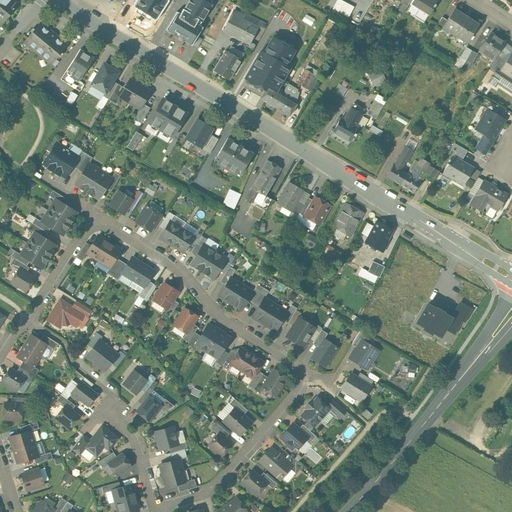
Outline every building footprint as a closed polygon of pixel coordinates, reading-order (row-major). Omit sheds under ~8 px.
[(21,4),(15,0),(0,0),(0,21),(4,25),(21,4)] [(136,0),(133,5),(138,9),(136,12),(149,20),(151,17),(156,20),(169,1),(167,0),(136,0)] [(176,11),(165,31),(191,46),(202,27),(200,25),(212,4),(204,0),(188,0),(180,13),(176,11)] [(412,0),(408,8),(425,20),(437,0),(412,0)] [(480,21),(456,6),(443,25),(468,40),(480,21)] [(223,30),(233,36),(249,44),(258,28),(242,20),(244,16),(233,11),(223,30)] [(309,24),(312,20),(306,16),(303,19),(309,24)] [(52,65),(70,43),(42,20),(24,41),(52,65)] [(505,41),(491,32),(477,51),(492,61),(505,43),(505,41)] [(264,92),(260,99),(274,107),(281,95),(276,92),(290,68),(287,66),(297,50),(271,35),(263,49),(260,47),(241,78),(264,92)] [(511,53),(511,47),(505,43),(492,61),(488,67),(494,71),(496,69),(499,71),(511,52),(511,53)] [(455,65),(468,71),(477,52),(464,46),(455,65)] [(80,49),(67,70),(72,73),(70,76),(78,81),(93,58),(80,49)] [(213,71),(214,71),(228,80),(240,61),(240,60),(225,51),(213,71)] [(511,53),(511,52),(499,71),(511,79),(511,53)] [(104,64),(91,85),(105,93),(117,72),(104,64)] [(304,89),(308,81),(309,80),(312,74),(305,69),(297,83),(299,85),(299,86),(304,89)] [(372,85),(386,81),(382,70),(369,73),(372,85)] [(511,93),(511,84),(493,72),(484,85),(490,89),(495,82),(511,93)] [(310,91),(317,78),(318,77),(312,74),(305,87),(305,88),(310,91)] [(130,100),(141,82),(130,76),(125,85),(120,94),(130,100)] [(120,94),(125,85),(119,81),(110,97),(116,101),(120,94)] [(141,82),(130,100),(141,107),(152,88),(141,82)] [(281,95),(274,107),(289,116),(296,104),(281,95)] [(162,99),(148,123),(160,130),(174,106),(162,99)] [(377,116),(377,115),(383,105),(374,100),(368,111),(377,116)] [(496,138),(509,117),(486,105),(474,125),(484,131),(496,138)] [(174,106),(160,130),(172,137),(186,113),(174,106)] [(355,126),(359,118),(360,118),(361,115),(350,108),(344,119),(341,118),(332,132),(349,142),(358,127),(355,126)] [(141,124),(147,113),(140,110),(134,120),(141,124)] [(212,129),(196,119),(185,139),(201,148),(212,129)] [(379,136),(382,132),(372,125),(369,131),(379,136)] [(134,130),(126,147),(133,150),(141,134),(134,130)] [(475,145),(487,151),(496,138),(484,131),(475,145)] [(45,149),(50,152),(56,143),(60,137),(54,134),(45,149)] [(238,169),(241,171),(252,153),(242,147),(242,148),(236,144),(227,138),(217,156),(220,158),(216,164),(235,175),(238,169)] [(48,167),(48,168),(53,172),(67,149),(62,146),(60,146),(56,143),(50,152),(43,164),(48,167)] [(464,150),(458,146),(454,144),(450,149),(461,155),(464,150)] [(386,177),(400,185),(407,174),(401,170),(406,162),(413,151),(404,146),(393,165),(392,165),(386,177)] [(53,172),(58,175),(59,174),(64,178),(72,167),(78,157),(74,155),(74,153),(67,149),(53,172)] [(78,157),(72,167),(77,170),(86,154),(81,151),(78,157)] [(81,165),(85,168),(88,162),(92,156),(88,153),(81,165)] [(473,168),(460,160),(453,156),(448,164),(447,164),(446,166),(447,166),(443,173),(463,185),(473,168)] [(267,194),(283,167),(267,158),(246,195),(254,200),(247,212),(260,220),(273,197),(267,194)] [(415,160),(414,160),(409,170),(412,171),(418,162),(415,160)] [(76,183),(88,190),(101,169),(88,162),(85,168),(76,183)] [(416,165),(410,175),(410,176),(407,174),(400,185),(413,193),(426,171),(416,165)] [(437,171),(434,169),(429,166),(423,176),(431,181),(437,171)] [(474,181),(479,173),(479,172),(473,168),(468,177),(474,181)] [(113,176),(101,169),(88,190),(100,198),(107,186),(113,176)] [(116,171),(113,176),(107,186),(112,189),(121,174),(116,171)] [(469,192),(471,194),(474,195),(483,181),(478,178),(469,192)] [(278,200),(292,208),(303,189),(305,187),(291,179),(278,200)] [(507,195),(489,185),(483,181),(469,205),(480,211),(485,203),(498,210),(507,195)] [(119,188),(109,204),(125,213),(129,206),(134,197),(119,188)] [(222,203),(234,209),(241,194),(229,188),(222,203)] [(52,194),(59,198),(67,202),(70,198),(54,189),(52,194)] [(139,189),(134,197),(129,206),(135,209),(145,192),(139,189)] [(303,189),(292,208),(299,212),(301,209),(306,213),(313,200),(308,197),(310,193),(303,189)] [(306,213),(323,223),(334,203),(317,193),(313,200),(306,213)] [(474,196),(471,194),(469,193),(462,204),(468,207),(469,205),(474,196)] [(59,198),(51,212),(72,224),(80,210),(67,202),(59,198)] [(350,236),(365,210),(348,200),(333,226),(350,236)] [(145,204),(135,222),(151,231),(161,214),(145,204)] [(65,235),(72,224),(51,212),(44,223),(51,227),(65,235)] [(366,240),(384,250),(397,228),(379,217),(375,224),(370,232),(366,240)] [(31,227),(37,231),(46,236),(51,227),(44,223),(36,218),(31,227)] [(159,236),(172,244),(182,226),(169,219),(159,236)] [(370,232),(375,224),(368,220),(363,228),(370,232)] [(195,234),(182,226),(172,244),(185,251),(195,234)] [(198,249),(202,242),(209,230),(206,228),(195,247),(198,249)] [(37,231),(29,244),(51,257),(59,243),(46,236),(37,231)] [(87,252),(99,259),(110,239),(99,233),(92,244),(87,252)] [(123,247),(110,239),(99,259),(112,266),(117,257),(123,247)] [(84,259),(87,252),(92,244),(88,241),(79,256),(84,259)] [(191,262),(203,269),(215,250),(202,242),(198,249),(191,262)] [(44,268),(51,257),(29,244),(22,255),(31,260),(44,268)] [(227,257),(215,250),(203,269),(216,276),(220,269),(227,257)] [(12,263),(19,267),(28,272),(31,267),(28,265),(31,260),(22,255),(15,251),(13,256),(16,258),(12,263)] [(230,251),(227,257),(220,269),(226,272),(236,255),(230,251)] [(123,272),(134,278),(144,261),(133,255),(128,263),(123,272)] [(117,257),(112,266),(108,272),(119,279),(123,272),(128,263),(117,257)] [(156,268),(144,261),(134,278),(146,285),(150,279),(156,268)] [(378,278),(384,266),(373,261),(367,273),(378,278)] [(11,281),(28,290),(36,277),(28,272),(19,267),(11,281)] [(219,295),(231,303),(242,285),(231,278),(219,295)] [(150,279),(146,285),(140,295),(147,299),(156,283),(150,279)] [(180,289),(164,280),(154,298),(170,307),(175,298),(180,289)] [(231,303),(242,310),(253,292),(242,285),(231,303)] [(74,305),(60,297),(47,321),(61,329),(63,324),(68,327),(70,323),(82,330),(93,310),(77,301),(74,305)] [(264,324),(276,305),(265,297),(252,317),(264,324)] [(175,298),(170,307),(167,313),(170,315),(179,300),(175,298)] [(465,323),(473,310),(459,302),(450,318),(451,319),(445,329),(454,335),(462,321),(465,323)] [(450,318),(442,313),(443,313),(436,309),(436,310),(427,304),(417,322),(421,324),(425,327),(424,328),(432,333),(433,331),(441,336),(445,329),(451,319),(450,318)] [(200,314),(185,305),(174,325),(189,333),(194,324),(200,314)] [(264,324),(275,331),(287,312),(276,305),(264,324)] [(385,315),(395,321),(401,311),(391,305),(385,315)] [(295,311),(289,322),(293,324),(299,313),(295,311)] [(286,337),(294,343),(305,326),(296,320),(286,337)] [(195,343),(206,350),(220,328),(208,321),(203,329),(195,343)] [(194,324),(189,333),(186,339),(195,343),(203,329),(194,324)] [(294,343),(303,348),(314,331),(305,326),(294,343)] [(233,336),(220,328),(206,350),(220,358),(225,350),(233,336)] [(31,331),(23,345),(41,355),(49,341),(42,337),(31,331)] [(93,339),(97,342),(100,338),(103,334),(99,332),(93,339)] [(42,337),(49,341),(56,345),(58,341),(44,333),(42,337)] [(86,355),(96,363),(110,345),(100,338),(97,342),(86,355)] [(324,367),(336,348),(324,340),(312,359),(324,367)] [(349,359),(364,369),(376,350),(361,340),(349,359)] [(230,362),(242,369),(252,352),(240,344),(234,355),(230,362)] [(35,366),(41,355),(23,345),(17,356),(24,360),(35,366)] [(121,354),(110,345),(96,363),(107,372),(114,363),(121,354)] [(225,350),(220,358),(218,362),(227,367),(230,362),(234,355),(225,350)] [(121,354),(114,363),(117,366),(126,354),(123,352),(121,354)] [(266,360),(252,352),(242,369),(255,377),(260,370),(266,360)] [(18,370),(27,375),(33,379),(39,368),(35,366),(24,360),(18,370)] [(11,366),(2,381),(18,390),(27,375),(18,370),(11,366)] [(270,375),(264,385),(280,395),(291,375),(275,366),(270,375)] [(136,368),(124,383),(139,394),(145,386),(150,380),(136,368)] [(260,370),(255,377),(251,385),(261,391),(264,385),(270,375),(260,370)] [(371,386),(351,374),(341,389),(361,401),(371,386)] [(150,380),(145,386),(149,389),(158,378),(155,375),(150,380)] [(91,404),(100,393),(82,379),(72,393),(80,399),(81,397),(91,404)] [(144,402),(151,393),(147,390),(140,399),(144,402)] [(66,403),(73,408),(77,403),(62,393),(59,398),(66,403)] [(165,404),(151,393),(144,402),(138,409),(152,420),(165,404)] [(319,394),(310,404),(324,417),(333,407),(328,402),(319,394)] [(6,400),(4,418),(22,419),(24,401),(32,402),(32,397),(14,396),(14,401),(6,400)] [(333,396),(328,402),(333,407),(344,416),(349,410),(333,396)] [(235,405),(246,414),(249,409),(235,398),(232,403),(235,405)] [(71,428),(81,414),(73,408),(66,403),(55,417),(71,428)] [(316,425),(324,417),(310,404),(302,413),(316,425)] [(223,421),(242,436),(254,420),(246,414),(235,405),(223,421)] [(455,418),(466,423),(469,415),(458,410),(455,418)] [(504,419),(499,432),(505,434),(510,421),(504,419)] [(220,431),(224,435),(228,429),(217,420),(213,426),(220,431)] [(294,420),(281,435),(297,450),(308,438),(311,435),(301,427),(294,420)] [(10,435),(15,450),(37,444),(33,428),(41,426),(40,421),(23,426),(24,431),(10,435)] [(112,450),(121,437),(102,423),(91,437),(85,445),(98,455),(105,445),(112,450)] [(304,424),(301,427),(311,435),(308,438),(311,441),(317,435),(304,424)] [(176,425),(155,430),(160,450),(171,447),(180,445),(176,425)] [(225,456),(235,443),(224,435),(220,431),(209,444),(225,456)] [(85,445),(91,437),(85,432),(73,447),(79,452),(85,445)] [(174,458),(182,456),(188,455),(187,448),(190,448),(189,443),(180,445),(171,447),(174,458)] [(41,456),(37,444),(15,450),(19,463),(34,458),(36,463),(54,457),(52,453),(41,456)] [(260,459),(281,478),(293,465),(286,458),(272,445),(260,459)] [(109,461),(118,455),(114,450),(100,460),(104,465),(109,461)] [(120,475),(134,465),(123,450),(118,455),(109,461),(120,475)] [(290,454),(286,458),(293,465),(300,470),(303,466),(290,454)] [(160,462),(163,474),(185,469),(182,456),(174,458),(160,462)] [(28,491),(46,485),(39,463),(27,467),(28,470),(22,472),(28,491)] [(242,481),(258,495),(270,482),(262,475),(254,468),(242,481)] [(188,481),(185,469),(163,474),(166,486),(188,481)] [(266,471),(262,475),(270,482),(276,487),(279,483),(266,471)] [(113,488),(121,486),(120,480),(103,485),(104,490),(113,488)] [(113,488),(117,501),(137,495),(134,482),(121,486),(113,488)] [(132,511),(141,509),(137,495),(117,501),(119,511),(132,511)] [(250,511),(237,495),(224,504),(230,511),(250,511)] [(57,506),(62,509),(66,503),(61,500),(57,506)] [(257,511),(260,509),(251,500),(248,504),(255,511),(257,511)] [(34,511),(51,511),(53,509),(42,501),(41,502),(38,503),(36,506),(36,509),(34,511)] [(67,511),(68,511),(72,505),(67,502),(66,503),(62,509),(60,511),(67,511)]
